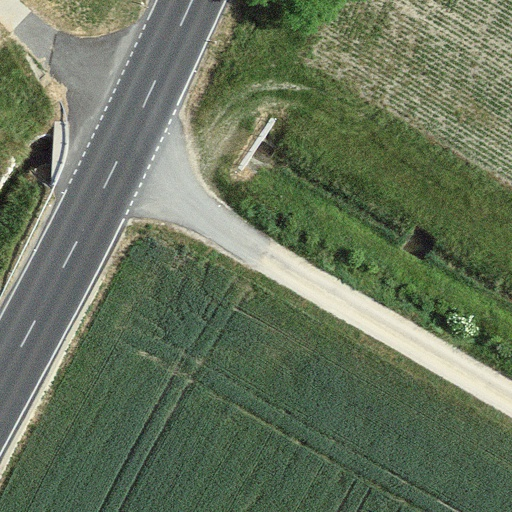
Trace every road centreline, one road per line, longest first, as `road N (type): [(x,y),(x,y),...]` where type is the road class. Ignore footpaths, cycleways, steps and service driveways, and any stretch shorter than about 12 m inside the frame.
road 1 (track): [(122,138),(511,365)]
road 2 (secondary): [(184,0),(0,376)]
